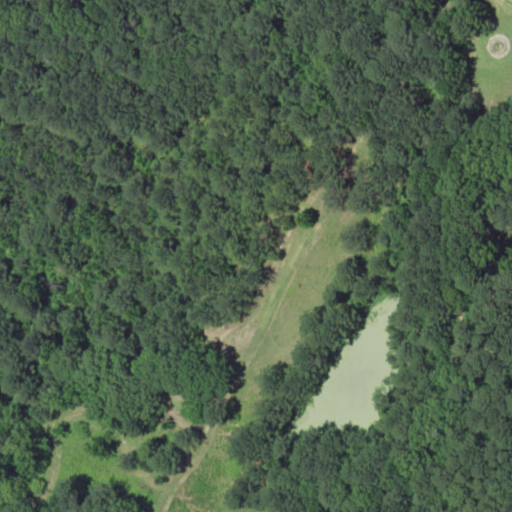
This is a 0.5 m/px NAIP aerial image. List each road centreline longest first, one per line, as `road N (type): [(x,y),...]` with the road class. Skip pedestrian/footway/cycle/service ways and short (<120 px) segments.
road 1 (residential): [(435,511),(448,0)]
road 2 (residential): [(436,0),(340,97),(254,223),(250,282),(172,338)]
